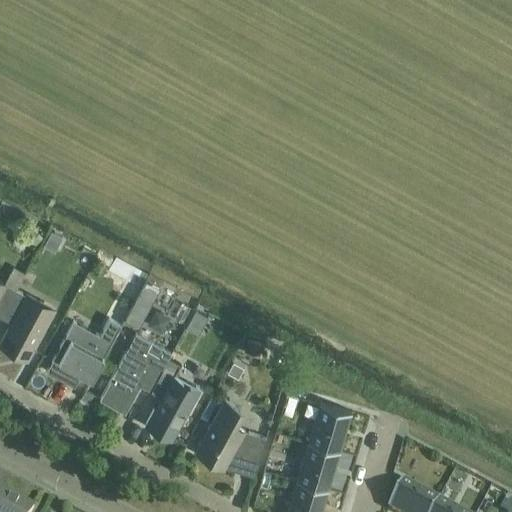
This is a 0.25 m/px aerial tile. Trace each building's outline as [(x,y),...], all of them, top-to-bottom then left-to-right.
[(26,232),(36,243),(43,236),(32,225),(26,232)] [(52,230),(44,244),(55,250),(62,235),(52,230)] [(0,312),(2,314),(16,289),(24,274),(13,269),(5,284),(0,281),(0,312)] [(16,289),(2,314),(13,320),(0,343),(0,345),(26,359),(53,310),(16,289)] [(137,293),(124,317),(139,325),(152,301),(137,293)] [(204,333),(213,314),(199,308),(191,326),(204,333)] [(74,321),(47,371),(73,385),(74,385),(82,369),(91,374),(103,352),(105,353),(110,344),(111,341),(121,324),(108,317),(99,335),(74,321)] [(108,385),(100,399),(125,413),(140,386),(151,392),(169,359),(172,352),(136,332),(125,353),(108,385)] [(244,352),(259,356),(263,343),(248,339),(244,352)] [(172,352),(169,359),(180,365),(184,359),(172,352)] [(169,359),(151,392),(161,398),(146,425),(172,439),(199,388),(174,375),(180,365),(169,359)] [(233,362),(227,372),(238,378),(243,367),(233,362)] [(85,390),(81,398),(89,402),(93,394),(85,390)] [(224,399),(196,452),(224,467),(229,457),(258,466),(266,438),(245,431),(234,426),(243,409),(224,399)] [(339,450),(351,411),(320,402),(308,441),(339,450)] [(305,453),(297,480),(327,489),(328,487),(339,450),(308,441),(305,453)] [(344,504),(360,452),(346,448),(330,500),(344,504)] [(295,484),(287,511),(320,511),(327,489),(297,480),(295,484)] [(432,511),(438,501),(403,481),(387,510),(391,511),(432,511)] [(0,511),(33,511),(35,510),(0,490),(0,511)] [(459,511),(438,501),(432,511),(459,511)]
